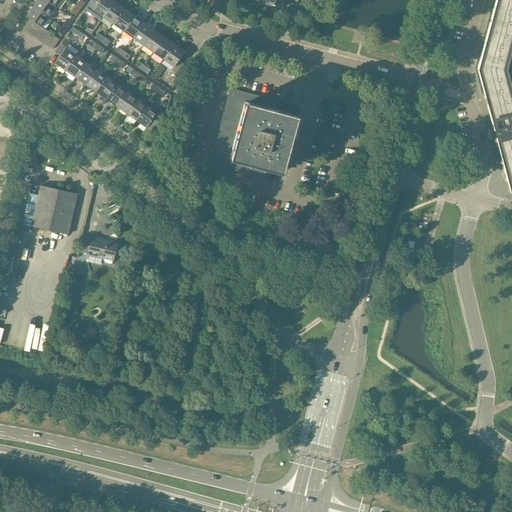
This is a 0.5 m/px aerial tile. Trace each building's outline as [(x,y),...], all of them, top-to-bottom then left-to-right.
[(56,7),(45,0),(37,0),(33,7),(48,17),(56,7)] [(80,10),(84,3),(80,0),(76,6),(80,10)] [(99,21),(102,17),(113,2),(110,0),(91,0),(84,11),(99,21)] [(503,68),(511,33),(511,0),(498,0),(481,62),(503,68)] [(112,24),(123,9),(113,2),(102,17),(112,24)] [(76,15),(80,10),(76,6),(71,12),(76,15)] [(48,17),(33,7),(26,17),(29,19),(34,23),(39,26),(41,28),(48,17)] [(123,31),(133,16),(123,9),(112,24),(123,31)] [(133,39),(143,23),(133,16),(123,31),(133,39)] [(27,32),(34,23),(29,19),(22,29),(27,32)] [(66,30),(70,24),(66,20),(61,27),(66,30)] [(32,36),(39,26),(34,23),(27,32),(32,36)] [(143,46),(154,31),(143,23),(133,39),(143,46)] [(37,39),(44,30),(41,28),(39,26),(32,36),(37,39)] [(62,36),(66,30),(61,27),(57,33),(62,36)] [(42,43),(49,33),(44,30),(37,39),(42,43)] [(153,53),(164,38),(154,31),(143,46),(153,53)] [(47,46),(54,36),(49,33),(42,43),(47,46)] [(100,42),(103,37),(97,33),(94,37),(100,42)] [(52,50),(59,40),(54,36),(47,46),(52,50)] [(106,46),(109,41),(103,37),(100,42),(106,46)] [(163,60),(174,45),(164,38),(153,53),(163,60)] [(75,56),(65,49),(69,43),(64,39),(55,52),(60,55),(54,63),(65,71),(75,56)] [(95,49),(98,45),(92,41),(89,45),(95,49)] [(101,54),(104,49),(98,45),(95,49),(101,54)] [(178,61),(184,52),(174,45),(163,60),(173,67),(171,70),(176,74),(183,64),(178,61)] [(120,56),(124,51),(117,47),(114,52),(120,56)] [(126,60),(130,56),(124,51),(120,56),(126,60)] [(115,64),(118,59),(112,55),(109,59),(115,64)] [(75,78),(85,63),(75,56),(65,71),(75,78)] [(121,68),(124,64),(118,59),(115,64),(121,68)] [(141,70),(144,66),(138,61),(134,66),(141,70)] [(511,190),(511,102),(503,68),(481,62),(480,68),(511,190)] [(85,85),(96,70),(85,63),(75,78),(85,85)] [(165,68),(161,65),(152,77),(157,80),(165,68)] [(147,75),(150,70),(144,66),(141,70),(147,75)] [(135,78),(138,74),(132,69),(129,74),(135,78)] [(95,92),(106,77),(96,70),(85,85),(95,92)] [(141,82),(145,78),(138,74),(135,78),(141,82)] [(105,99),(116,84),(106,77),(95,92),(105,99)] [(159,88),(152,83),(149,88),(156,92),(159,88)] [(115,106),(126,91),(116,84),(105,99),(115,106)] [(162,97),(165,92),(159,88),(156,92),(162,97)] [(282,172),(297,118),(266,110),(269,99),(229,88),(208,164),(267,180),(270,168),(282,172)] [(126,113),(136,99),(126,91),(115,106),(126,113)] [(136,121),(146,106),(136,99),(126,113),(136,121)] [(152,131),(163,114),(158,110),(156,113),(146,106),(136,121),(146,128),(147,127),(152,131)] [(19,241),(32,183),(16,180),(0,252),(0,268),(2,269),(9,239),(19,241)] [(68,234),(77,195),(78,195),(78,194),(40,185),(40,186),(31,226),(68,234)] [(407,236),(404,248),(417,251),(420,239),(407,236)] [(112,264),(117,243),(91,237),(91,240),(81,238),(78,252),(88,254),(87,259),(112,264)]
